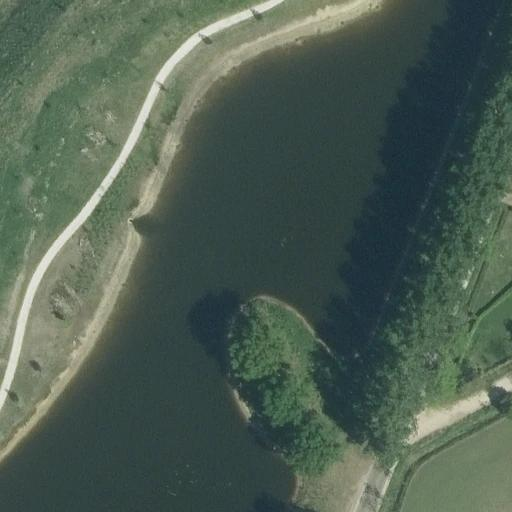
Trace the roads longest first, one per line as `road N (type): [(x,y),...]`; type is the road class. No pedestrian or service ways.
road 1 (unclassified): [(366,511),(511,131)]
road 2 (track): [(392,444),(511,389)]
